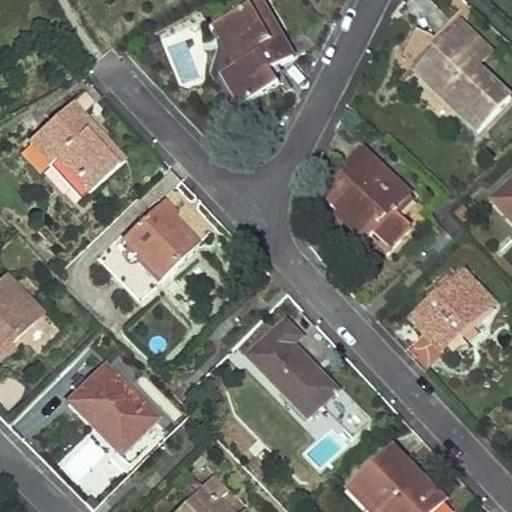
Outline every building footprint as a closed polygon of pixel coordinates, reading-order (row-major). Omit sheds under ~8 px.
[(262,2),(225,23),(248,62),(239,67),(223,76),(241,109),(280,87),(272,73),(281,68),(294,61),(262,2)] [(417,29),(404,58),(481,132),(511,99),(478,68),(492,55),(454,18),(435,37),(417,29)] [(225,23),(216,27),(239,67),(248,62),(225,23)] [(281,68),(272,73),(280,87),(284,95),(292,90),(281,68)] [(71,107),(29,145),(51,168),(58,163),(89,197),(124,163),(98,136),(92,142),(75,123),(81,118),(71,107)] [(81,118),(75,123),(92,142),(98,136),(81,118)] [(346,192),(332,208),(386,259),(413,231),(395,215),(412,197),(365,153),(347,173),(350,176),(340,186),(346,192)] [(58,163),(51,168),(83,203),(89,197),(58,163)] [(511,186),(496,202),(511,219),(511,186)] [(161,206),(121,245),(162,284),(198,248),(172,223),(175,219),(161,206)] [(464,271),(417,317),(448,350),(496,305),(464,271)] [(5,282),(0,287),(0,359),(41,318),(5,282)] [(288,326),(252,362),(310,421),(339,393),(293,347),(301,339),(288,326)] [(106,369),(73,402),(120,448),(125,453),(157,421),(106,369)] [(73,402),(69,406),(115,453),(120,448),(73,402)] [(163,427),(157,421),(125,453),(131,459),(163,427)] [(396,450),(352,492),(371,511),(437,511),(447,503),(396,450)] [(190,501),(178,511),(249,511),(246,509),(243,511),(228,511),(219,503),(229,493),(214,478),(203,489),(190,501)] [(180,491),(190,501),(203,489),(192,479),(180,491)]
